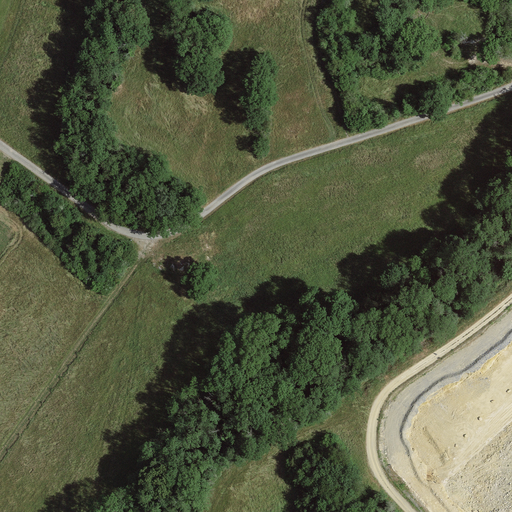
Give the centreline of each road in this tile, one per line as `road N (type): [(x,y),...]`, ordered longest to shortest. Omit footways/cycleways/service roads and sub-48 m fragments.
road 1 (track): [(511,300),(398,382),(380,405),(377,465),(409,511)]
road 2 (track): [(147,239),(0,457)]
